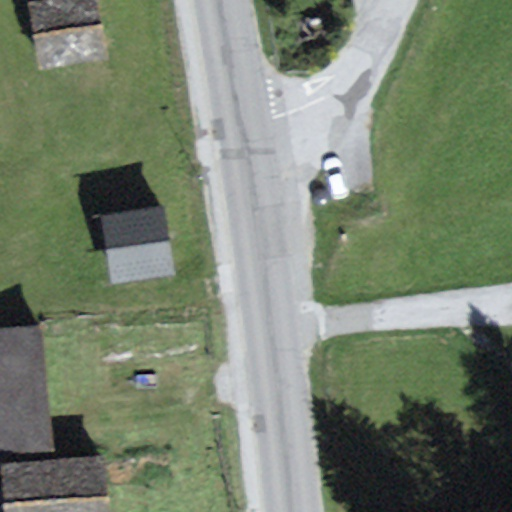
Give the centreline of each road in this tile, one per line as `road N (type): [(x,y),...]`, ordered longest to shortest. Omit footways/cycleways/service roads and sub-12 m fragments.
road 1 (secondary): [(239,135),(288,511)]
road 2 (residential): [(239,135),(332,100),(394,0)]
road 3 (secondary): [(215,0),(239,135)]
